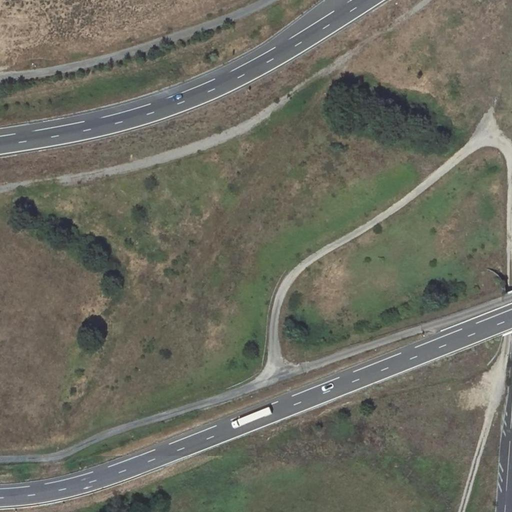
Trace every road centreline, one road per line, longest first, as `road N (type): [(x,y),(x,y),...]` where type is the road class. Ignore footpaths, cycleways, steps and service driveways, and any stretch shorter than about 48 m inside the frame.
road 1 (motorway): [(511,319),(129,468),(0,497)]
road 2 (motorway): [(367,0),(182,101),(0,145)]
road 3 (unclassified): [(257,0),(155,44),(0,77)]
